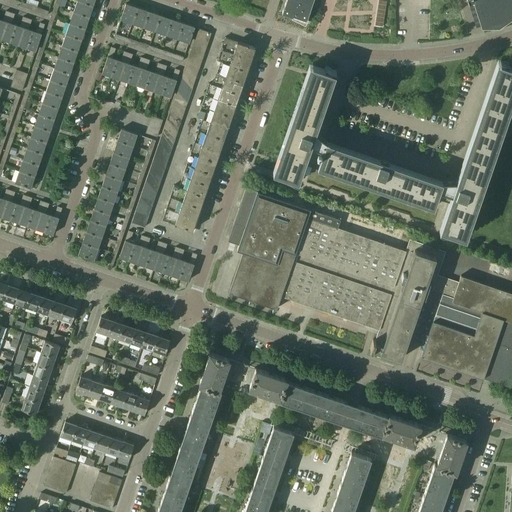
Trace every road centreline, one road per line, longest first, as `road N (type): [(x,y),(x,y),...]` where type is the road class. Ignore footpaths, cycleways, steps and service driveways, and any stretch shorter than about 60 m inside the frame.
road 1 (residential): [(190,309),(283,38)]
road 2 (residential): [(53,262),(95,139),(81,93),(113,0)]
road 3 (residential): [(283,38),(380,56),(440,53),(511,36)]
road 4 (residential): [(364,368),(190,309)]
road 5 (residential): [(364,368),(315,511)]
road 6 (residential): [(101,278),(60,406)]
road 7 (residential): [(488,418),(455,398),(364,368)]
road 8 (residential): [(148,435),(190,309)]
